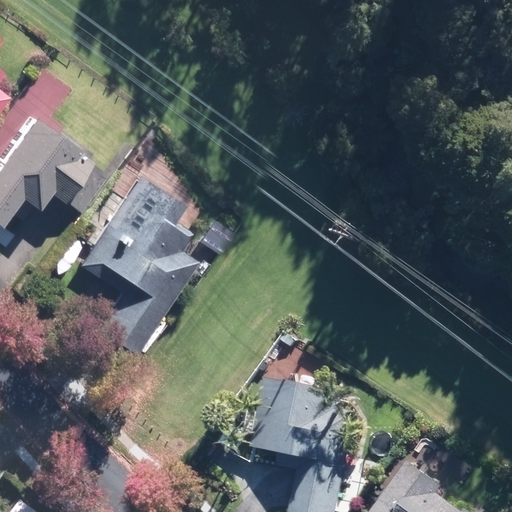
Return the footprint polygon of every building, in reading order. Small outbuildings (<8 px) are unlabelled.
[(0,104),(20,79),(0,63),(0,104)] [(25,197),(42,210),(54,195),(74,211),(105,171),(60,136),(66,128),(41,110),(0,162),(0,219),(5,223),(25,197)] [(82,263),(122,288),(99,322),(137,348),(173,294),(206,243),(128,193),(82,263)] [(296,511),(300,511),(345,511),(360,434),(344,431),(351,387),(275,375),(263,444),(307,451),(296,511)] [(478,511),(412,464),(376,511),(478,511)]
